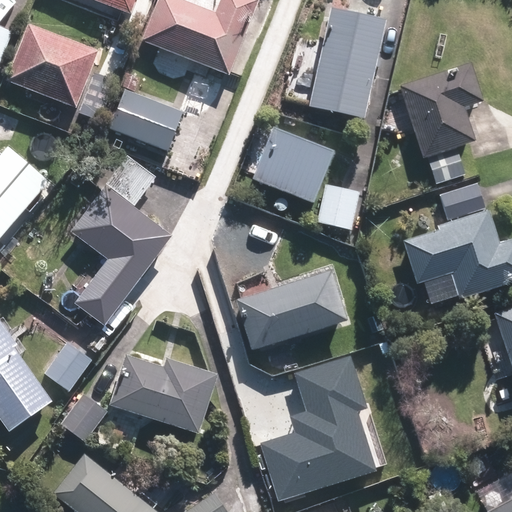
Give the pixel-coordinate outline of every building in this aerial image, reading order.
[(87,0),(125,14),(129,0),(87,0)] [(220,0),(212,21),(161,0),(143,43),(222,76),(251,6),(236,0),(220,0)] [(308,109),(356,120),(377,27),(329,16),(308,109)] [(100,52),(32,24),(12,74),(80,102),(100,52)] [(465,69),(397,90),(420,160),(467,145),(455,109),(475,103),(465,69)] [(175,115),(123,95),(110,131),(162,150),(175,115)] [(335,149),(272,127),(252,181),(316,204),(335,149)] [(0,239),(52,181),(8,142),(0,150),(0,239)] [(462,152),(431,161),(437,183),(468,174),(462,152)] [(126,163),(106,189),(130,208),(150,182),(126,163)] [(474,188),(439,199),(446,222),(481,212),(474,188)] [(353,198),(324,191),(317,225),(345,232),(353,198)] [(164,242),(103,195),(71,236),(110,265),(78,306),(102,324),(164,242)] [(484,224),(402,248),(414,286),(450,275),(458,301),(511,284),(511,249),(493,255),(484,224)] [(323,283),(238,308),(250,350),(335,324),(323,283)] [(511,314),(494,320),(511,384),(511,314)] [(0,341),(0,425),(5,432),(39,408),(4,358),(9,355),(0,341)] [(89,362),(66,345),(47,371),(70,387),(89,362)] [(262,362),(236,370),(246,403),(272,395),(262,362)] [(160,378),(124,365),(109,406),(190,435),(207,387),(163,371),(160,378)] [(101,410),(82,397),(62,425),(80,438),(101,410)] [(137,511),(80,466),(55,498),(72,511),(137,511)] [(252,487),(236,492),(242,511),(265,511),(265,508),(258,509),(252,487)] [(220,511),(210,498),(191,511),(220,511)]
